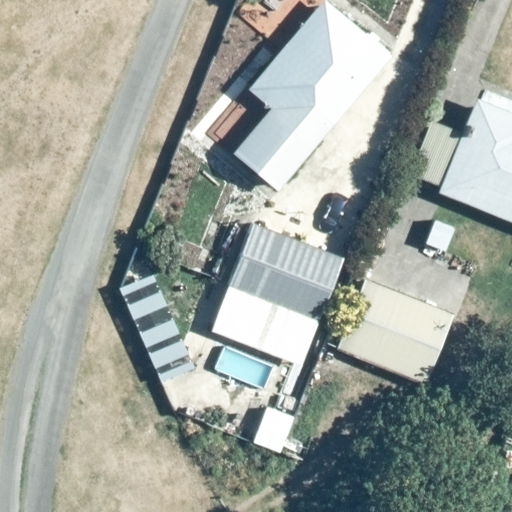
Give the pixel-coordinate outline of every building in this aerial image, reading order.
[(377,54),(310,0),(308,0),(235,89),(258,107),(218,156),(263,193),(377,54)] [(511,106),(472,90),(454,133),(421,119),(397,177),(427,190),(511,224),(511,106)] [(215,284),(309,319),(332,257),(238,222),(215,284)] [(445,308),(355,275),(328,348),(418,381),(445,308)] [(309,319),(215,284),(197,330),(291,365),(309,319)] [(286,418),(257,405),(243,437),(272,450),(286,418)] [(511,511),(511,473),(496,511),(511,511)]
